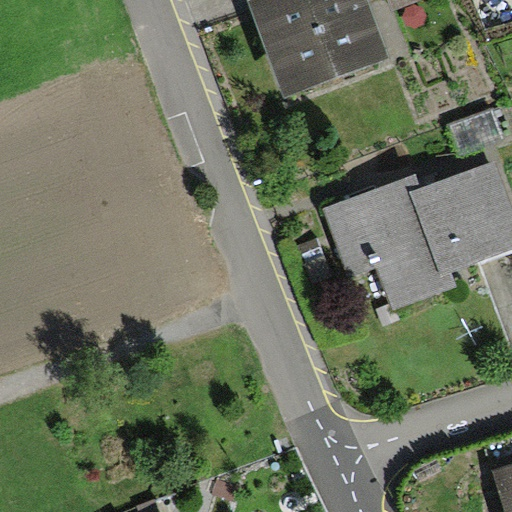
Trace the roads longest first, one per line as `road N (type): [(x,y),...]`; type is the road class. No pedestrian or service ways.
road 1 (residential): [(147,0),(323,459)]
road 2 (residential): [(323,459),(511,403)]
